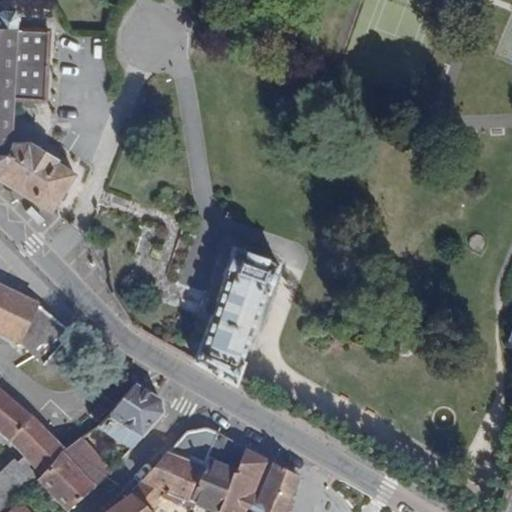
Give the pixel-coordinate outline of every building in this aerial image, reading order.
[(0,181),(50,212),(73,173),(57,163),(58,161),(28,143),(11,142),(14,99),(43,101),(48,32),(15,30),(16,13),(0,13),(0,14),(0,181)] [(46,219),(32,205),(27,210),(40,224),(46,219)] [(199,362),(228,378),(271,258),(241,247),(199,362)] [(43,367),(70,335),(41,311),(0,290),(0,335),(19,345),(43,367)] [(101,397),(114,409),(127,395),(113,383),(101,397)] [(114,409),(97,428),(130,452),(162,417),(160,402),(134,387),(127,395),(114,409)] [(62,455),(64,453),(31,419),(0,393),(0,437),(6,443),(22,459),(40,478),(62,455)] [(130,497),(129,498),(143,511),(192,511),(195,506),(216,436),(214,435),(211,441),(203,438),(206,431),(204,431),(185,436),(137,489),(139,490),(131,498),(130,497)] [(212,434),(206,431),(203,438),(211,441),(214,435),(212,434)] [(216,436),(195,506),(210,511),(219,511),(242,452),(216,436)] [(66,449),(64,453),(62,455),(94,489),(110,473),(79,441),(66,449)] [(284,511),(298,480),(242,452),(219,511),(284,511)] [(68,511),(94,489),(62,455),(40,478),(37,483),(64,511),(68,511)] [(8,511),(37,483),(40,478),(22,459),(18,464),(15,461),(0,474),(0,511),(8,511)] [(143,511),(129,498),(109,511),(143,511)]
